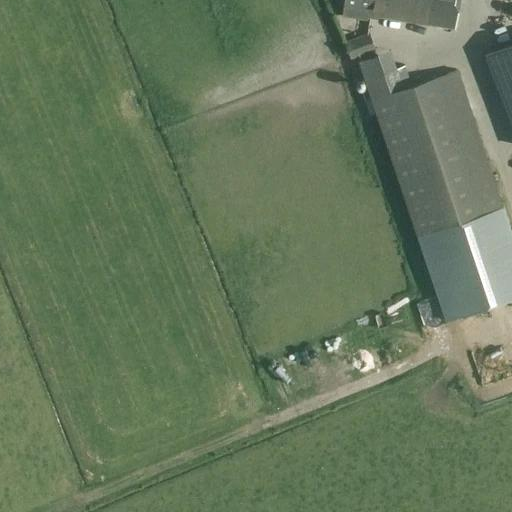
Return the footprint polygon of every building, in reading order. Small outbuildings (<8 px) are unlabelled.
[(455,29),(459,0),(345,0),(344,7),(369,10),(368,15),(455,29)] [(376,49),(370,32),(345,41),(351,58),(376,49)] [(511,50),(487,60),(511,116),(511,50)] [(445,321),(511,298),(511,234),(503,207),(474,118),(473,114),(457,73),(445,72),(437,75),(410,84),(405,65),(399,67),(365,78),(445,321)] [(355,362),(344,366),(337,346),(291,364),(301,391),(358,369),(355,362)]
